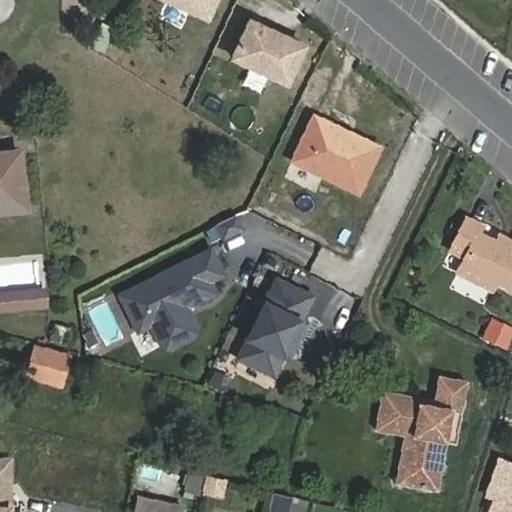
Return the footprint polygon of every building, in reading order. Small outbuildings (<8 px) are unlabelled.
[(213,0),(170,0),(206,17),(213,0)] [(258,26),(255,34),(245,29),(233,58),(286,82),(302,46),(258,26)] [(358,192),(375,155),(344,141),(348,132),(313,116),(292,160),(358,192)] [(17,152),(0,154),(0,210),(24,207),(17,152)] [(241,228),(235,215),(216,224),(223,237),(241,228)] [(511,290),(511,242),(506,239),(503,245),(478,234),(481,225),(466,219),(451,250),(465,257),(460,268),(511,290)] [(311,296),(276,279),(238,358),(273,375),(288,343),(294,346),(305,323),(299,321),(311,296)] [(0,293),(0,309),(46,304),(44,289),(0,293)] [(510,336),(484,324),(475,342),(502,354),(510,336)] [(288,358),(294,346),(288,343),(282,356),(288,358)] [(35,347),(26,376),(53,384),(61,354),(35,347)] [(419,398),(383,392),(376,428),(405,434),(396,482),(436,489),(450,410),(460,411),(465,382),(439,377),(434,407),(418,404),(419,398)] [(0,511),(10,511),(10,509),(10,459),(0,459),(0,511)] [(511,511),(511,464),(499,460),(487,495),(495,498),(490,511),(511,511)] [(207,477),(204,491),(222,495),(225,480),(207,477)] [(138,497),(134,511),(181,511),(183,507),(138,497)]
